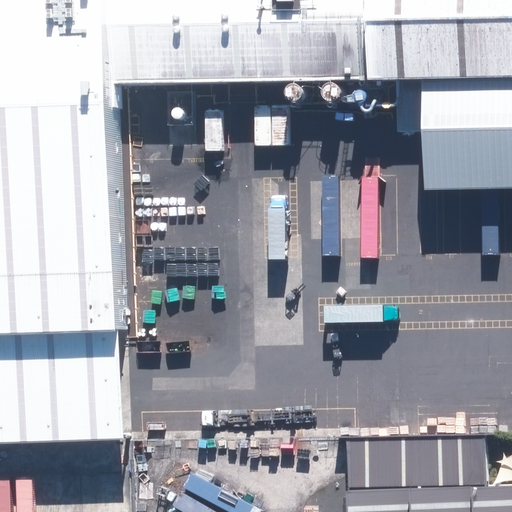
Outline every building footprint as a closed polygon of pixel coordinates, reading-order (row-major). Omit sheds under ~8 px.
[(122,0),(126,86),(383,78),(380,0),(122,0)] [(511,74),(511,0),(380,0),(383,78),(433,77),(511,74)] [(511,74),(433,77),(437,198),(511,195),(511,74)] [(129,105),(0,107),(0,439),(137,436),(129,105)] [(511,511),(511,488),(486,489),(484,441),(352,447),(354,511),(511,511)] [(195,466),(172,504),(186,511),(269,511),(270,510),(195,466)] [(143,511),(143,472),(0,473),(0,511),(143,511)]
